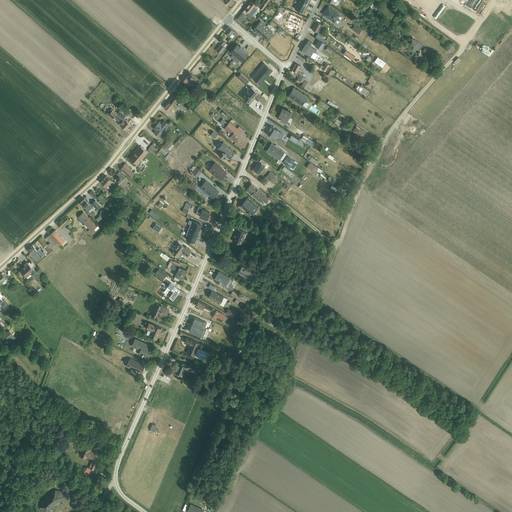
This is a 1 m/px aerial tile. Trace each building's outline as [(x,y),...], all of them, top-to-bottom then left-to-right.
[(270,0),(263,0),(261,4),(262,4),(259,8),(262,10),(270,0)] [(251,1),(237,20),(241,23),(246,16),(251,20),(250,21),(252,23),(256,18),(254,17),(259,12),(257,10),(257,9),(255,7),(256,5),(251,1)] [(308,6),(297,2),(294,9),(304,13),(306,9),(308,6)] [(328,7),(323,14),(335,22),(337,23),(342,17),(339,16),(340,15),(328,7)] [(411,12),(407,19),(411,21),(416,15),(411,12)] [(259,35),(267,26),(261,20),(253,29),(256,32),(256,33),(259,35)] [(317,34),(321,37),(323,34),(322,32),(325,28),(327,29),(329,26),(324,23),(322,25),(317,22),(317,23),(316,22),(312,30),(319,33),(318,34),(317,34)] [(355,25),(352,29),(359,34),(362,30),(355,25)] [(228,26),(225,31),(228,33),(226,35),(229,37),(230,36),(230,37),(227,41),(229,42),(236,33),(228,26)] [(267,26),(259,35),(260,36),(261,37),(262,37),(265,40),(273,31),(267,26)] [(321,37),(317,34),(315,37),(323,43),(325,40),(321,37)] [(413,39),(408,45),(417,52),(422,45),(414,38),(413,39)] [(319,39),(315,46),(321,50),(325,44),(319,39)] [(303,50),(302,52),(308,56),(306,58),(313,63),(315,60),(315,59),(318,54),(315,53),(316,50),(310,46),(312,42),(308,40),(306,44),(302,50),(303,50)] [(221,44),(216,50),(220,53),(228,44),(224,41),(221,44)] [(234,60),(243,48),(240,46),(237,44),(231,52),(233,54),(230,57),(234,60)] [(353,46),(351,49),(362,57),(364,54),(353,46)] [(243,48),(234,60),(235,61),(237,63),(239,60),(242,62),(248,54),(246,52),(247,51),(243,48)] [(346,50),(343,54),(352,61),(355,57),(346,50)] [(378,57),(374,62),(382,68),(386,62),(378,57)] [(269,73),(270,74),(273,71),(264,63),(251,77),(259,84),(269,73)] [(292,70),(291,72),(294,73),(293,74),(298,76),(301,69),(299,68),(301,66),(296,63),(292,70)] [(321,65),(320,68),(326,72),(330,65),(325,63),(323,66),(321,65)] [(239,75),(237,77),(246,84),(249,80),(241,73),(239,75)] [(269,73),(259,84),(260,85),(270,74),(269,73)] [(184,82),(181,86),(184,88),(186,86),(189,88),(190,87),(191,87),(196,82),(194,80),(195,79),(192,76),(189,79),(186,77),(183,81),(184,82)] [(305,81),(302,86),(304,88),(309,92),(312,87),(307,83),(308,82),(305,81)] [(251,87),(242,97),(250,103),(255,98),(258,101),(262,96),(251,87)] [(293,88),(288,96),(302,105),(305,101),(306,102),(309,98),(293,88)] [(169,102),(165,108),(171,112),(172,110),(174,112),(175,110),(173,109),(175,106),(179,101),(177,100),(178,99),(174,96),(169,102)] [(320,100),(317,104),(327,111),(330,107),(320,100)] [(329,100),(327,103),(338,110),(339,109),(337,107),(338,106),(329,100)] [(179,102),(177,105),(183,110),(184,110),(185,109),(184,109),(187,106),(182,102),(181,103),(179,102)] [(112,108),(107,114),(112,118),(113,119),(114,117),(120,122),(118,124),(126,130),(131,124),(124,118),(126,116),(120,110),(118,113),(113,109),(112,108)] [(279,117),(279,119),(281,120),(280,121),(287,124),(289,118),(292,112),(283,108),(279,117)] [(159,121),(153,128),(156,130),(154,132),(159,136),(164,130),(166,131),(169,127),(167,126),(169,124),(164,119),(161,123),(159,121)] [(242,132),(237,128),(229,122),(224,128),(231,135),(230,137),(236,142),(241,137),(239,136),(242,133),(242,132)] [(271,126),(266,133),(285,145),(286,143),(281,139),(284,134),(271,126)] [(357,126),(353,132),(362,138),(366,132),(357,126)] [(292,134),(288,138),(296,144),(299,139),(292,134)] [(162,147),(169,153),(171,151),(170,150),(174,145),(168,140),(167,140),(162,147)] [(223,142),(217,149),(220,151),(217,153),(224,159),(226,156),(229,158),(235,152),(223,142)] [(272,144),(267,151),(279,159),(277,162),(280,163),(286,154),(284,153),(285,152),(272,144)] [(140,146),(130,158),(138,165),(148,152),(140,146)] [(169,153),(162,147),(159,151),(166,156),(163,159),(167,163),(168,161),(174,167),(178,162),(169,153)] [(309,155),(308,158),(310,159),(309,160),(316,165),(318,161),(309,155)] [(288,156),(283,163),(290,168),(292,169),(297,162),(295,160),(294,161),(288,156)] [(261,159),(251,171),(255,174),(256,171),(259,173),(264,167),(266,169),(269,166),(266,164),(267,163),(261,159)] [(214,162),(208,170),(220,180),(226,172),(214,162)] [(125,163),(121,169),(130,176),(133,172),(132,171),(130,169),(131,168),(125,163)] [(311,163),(307,168),(315,173),(317,169),(319,170),(318,171),(321,173),(322,170),(311,163)] [(193,165),(191,169),(192,170),(191,170),(193,171),(192,172),(197,177),(202,172),(194,166),(193,165)] [(285,167),(282,170),(292,177),(294,175),(285,167)] [(119,172),(116,174),(120,177),(120,178),(122,180),(125,177),(119,172)] [(270,172),(266,177),(273,183),(277,178),(270,172)] [(106,175),(101,182),(112,191),(118,185),(106,175)] [(206,180),(200,187),(213,198),(219,191),(206,180)] [(251,184),(247,189),(249,191),(248,192),(260,202),(262,199),(264,201),(264,202),(265,203),(267,203),(268,201),(268,200),(269,199),(277,206),(279,203),(277,201),(276,201),(275,200),(274,201),(269,196),(268,198),(251,184)] [(101,194),(98,197),(104,203),(106,200),(101,194)] [(84,198),(80,201),(88,210),(94,206),(96,208),(100,204),(95,200),(91,203),(90,203),(90,204),(84,198)] [(198,207),(195,213),(200,215),(199,216),(207,219),(210,213),(207,212),(208,210),(203,208),(202,209),(198,207)] [(117,210),(114,214),(121,219),(122,217),(121,216),(122,214),(117,210)] [(83,211),(78,216),(89,229),(88,230),(92,235),(99,227),(98,225),(97,226),(83,211)] [(153,211),(150,214),(157,219),(159,215),(153,211)] [(66,216),(57,223),(62,228),(70,221),(66,216)] [(188,230),(201,235),(203,230),(200,228),(201,225),(193,221),(191,225),(190,224),(188,230)] [(156,224),(152,228),(158,232),(161,228),(156,224)] [(235,236),(233,241),(242,244),(246,235),(247,235),(248,233),(237,229),(235,235),(235,236)] [(50,234),(59,245),(60,245),(65,240),(55,230),(50,234)] [(201,235),(188,230),(186,235),(187,236),(186,239),(194,242),(196,239),(198,240),(201,235)] [(59,245),(50,234),(46,238),(50,242),(54,246),(56,248),(59,245)] [(173,249),(171,252),(178,257),(182,252),(187,256),(191,250),(186,246),(185,247),(178,242),(176,245),(175,244),(172,248),(173,249)] [(32,245),(27,249),(37,260),(45,253),(44,251),(43,252),(39,248),(37,250),(32,245)] [(162,252),(159,255),(167,261),(169,257),(164,253),(164,254),(162,252)] [(176,275),(183,279),(183,278),(186,270),(180,267),(181,264),(174,261),(171,260),(168,266),(177,270),(175,275),(176,275)] [(25,265),(20,270),(27,277),(33,272),(34,273),(32,275),(36,280),(41,275),(37,270),(36,271),(35,271),(38,268),(31,261),(28,263),(27,261),(24,264),(25,265)] [(243,265),(238,272),(254,281),(258,274),(243,265)] [(158,270),(155,273),(163,280),(166,276),(158,270)] [(219,271),(215,279),(217,280),(216,282),(230,290),(233,286),(230,284),(233,280),(230,278),(230,277),(219,271)] [(0,282),(1,283),(2,281),(6,285),(9,283),(7,281),(8,280),(2,272),(0,273),(0,282)] [(171,282),(163,292),(173,299),(177,295),(181,290),(177,287),(171,282)] [(212,290),(208,297),(223,306),(228,299),(212,290)] [(232,291),(230,294),(243,302),(243,301),(244,302),(245,300),(244,299),(245,298),(232,291)] [(199,300),(196,306),(203,309),(204,307),(211,311),(212,309),(213,310),(214,308),(199,300)] [(152,309),(150,314),(156,316),(157,313),(166,317),(169,309),(155,303),(154,307),(153,307),(152,309)] [(217,310),(213,316),(221,322),(222,321),(224,322),(228,317),(217,310)] [(263,316),(261,320),(272,326),(274,323),(263,316)] [(149,322),(146,329),(148,330),(146,334),(149,335),(149,336),(157,339),(162,328),(149,322)] [(9,330),(3,335),(7,339),(13,335),(9,330)] [(135,338),(131,346),(140,350),(138,353),(148,358),(150,354),(147,352),(148,350),(149,351),(152,346),(135,338)] [(186,338),(184,342),(190,345),(187,353),(208,362),(211,354),(199,349),(201,344),(186,338)] [(130,358),(126,366),(134,370),(134,369),(142,372),(145,365),(130,358)] [(178,369),(177,369),(175,373),(182,376),(185,370),(189,372),(191,366),(181,362),(178,369)] [(208,373),(206,377),(216,382),(218,378),(208,373)] [(84,446),(79,455),(87,458),(92,460),(89,468),(87,467),(86,470),(84,474),(88,475),(88,474),(90,475),(91,472),(92,473),(93,470),(97,461),(95,460),(98,455),(96,454),(96,453),(91,451),(91,450),(84,446)] [(42,502),(40,507),(41,511),(49,511),(51,509),(53,510),(55,507),(55,505),(59,502),(62,502),(64,500),(65,496),(61,491),(55,490),(50,492),(49,494),(42,502)] [(212,500),(208,508),(213,510),(216,502),(212,500)]
